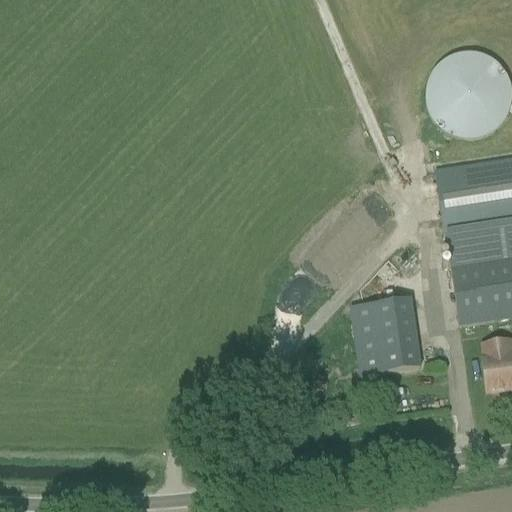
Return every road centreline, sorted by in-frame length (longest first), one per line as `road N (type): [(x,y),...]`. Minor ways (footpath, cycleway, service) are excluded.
road 1 (track): [(475,464),(417,231),(387,178),(316,0)]
road 2 (unclassified): [(130,511),(511,457)]
